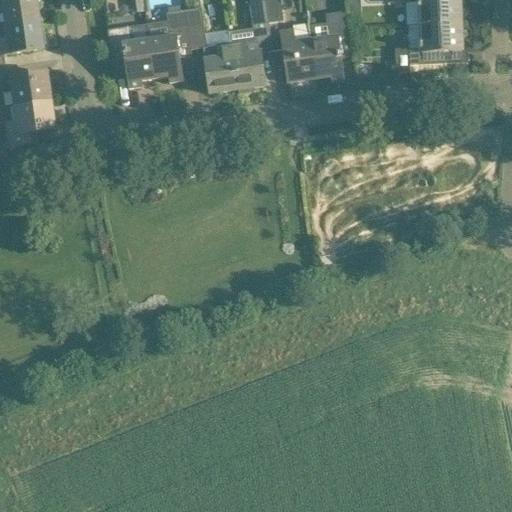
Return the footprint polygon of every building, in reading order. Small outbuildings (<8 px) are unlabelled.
[(0,0),(0,27),(7,26),(38,22),(35,0),(0,0)] [(263,0),(249,0),(250,4),(254,30),(255,43),(271,41),(269,25),(268,26),(265,2),(264,2),(263,0)] [(268,26),(269,25),(283,24),(279,0),(263,0),(264,2),(265,2),(268,26)] [(405,0),(405,4),(416,3),(417,10),(419,10),(420,27),(460,25),(458,0),(405,0)] [(186,20),(191,52),(203,50),(207,49),(202,10),(185,13),(186,20)] [(149,41),(155,81),(168,79),(169,85),(183,83),(180,60),(192,58),(191,52),(186,20),(185,13),(166,15),(167,23),(169,39),(149,41)] [(308,25),(316,80),(330,78),(331,84),(345,82),(342,60),(353,59),(348,24),(347,14),(342,15),(342,13),(326,16),(327,25),(309,27),(309,25),(308,25)] [(0,27),(0,56),(4,56),(23,54),(43,51),(42,46),(46,45),(44,31),(40,31),(38,22),(7,26),(0,27)] [(287,84),(316,80),(308,25),(293,27),(294,34),(280,36),(287,84)] [(408,50),(395,51),(396,68),(396,73),(396,75),(400,74),(410,73),(410,67),(445,65),(444,53),(461,53),(460,25),(420,27),(407,27),(407,28),(408,28),(409,36),(407,38),(407,40),(409,42),(410,50),(408,50)] [(141,83),(155,81),(149,41),(131,44),(129,28),(107,31),(113,69),(125,68),(128,91),(142,89),(141,83)] [(244,45),(231,47),(237,91),(239,91),(240,96),(254,94),(253,89),(265,87),(262,68),(260,55),(272,53),(271,41),(255,43),(244,45)] [(203,50),(209,95),(237,91),(231,47),(207,49),(203,50)] [(13,92),(15,106),(50,101),(46,74),(0,80),(0,87),(1,94),(13,92)] [(54,131),(50,101),(15,106),(17,122),(7,124),(11,148),(36,144),(34,134),(54,131)]
